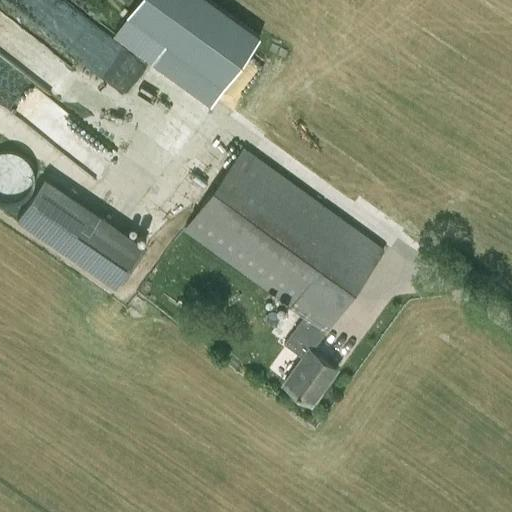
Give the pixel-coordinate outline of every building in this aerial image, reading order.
[(0,0),(0,52),(54,91),(78,57),(112,82),(122,69),(123,70),(134,54),(59,0),(49,0),(45,5),(37,0),(0,0)] [(143,0),(133,16),(234,82),(268,29),(223,0),(143,0)] [(78,128),(78,117),(56,116),(56,127),(78,128)] [(284,342),(303,355),(284,382),(311,402),(337,366),(311,348),(382,248),(242,149),(185,229),(305,314),(284,342)] [(18,217),(116,284),(144,245),(45,177),(18,217)]
